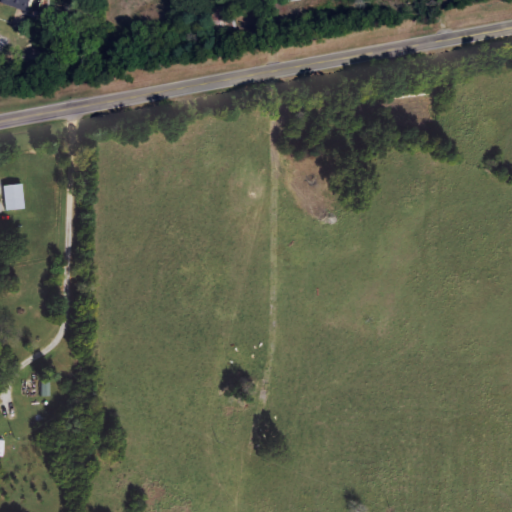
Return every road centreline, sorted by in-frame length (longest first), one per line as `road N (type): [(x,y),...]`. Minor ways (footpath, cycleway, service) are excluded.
road 1 (tertiary): [(511,25),(0,118)]
road 2 (residential): [(71,105),(67,301),(40,364)]
